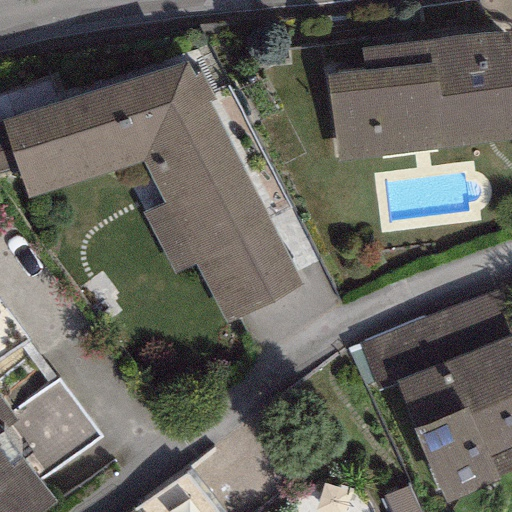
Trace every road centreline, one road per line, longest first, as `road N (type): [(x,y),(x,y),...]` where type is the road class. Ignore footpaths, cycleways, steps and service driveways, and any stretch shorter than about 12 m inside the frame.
road 1 (unknown): [(158,461),(0,239)]
road 2 (residential): [(511,254),(320,334)]
